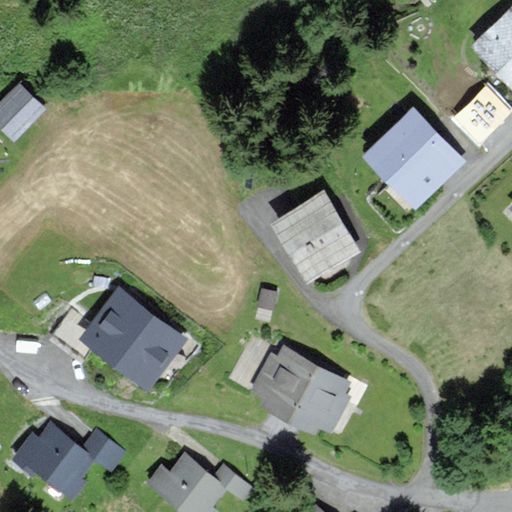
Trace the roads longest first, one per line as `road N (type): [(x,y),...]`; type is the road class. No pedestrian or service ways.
road 1 (residential): [(511,138),(352,296),(349,315),(359,330),(412,365),(432,407),(417,501)]
road 2 (residential): [(0,354),(133,411),(230,432),(355,485),(417,501)]
